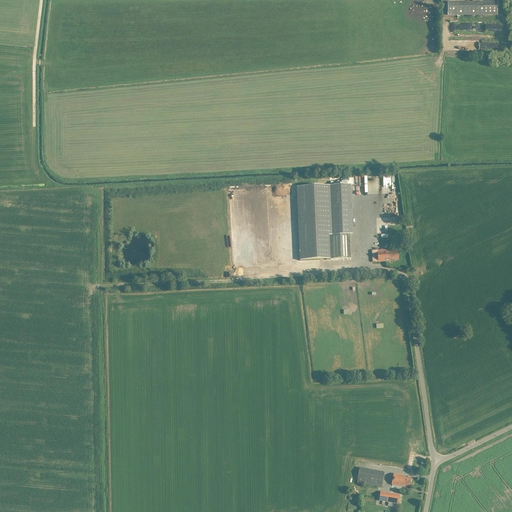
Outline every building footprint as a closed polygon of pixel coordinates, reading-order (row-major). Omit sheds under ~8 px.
[(448,15),(484,15),(497,15),(497,0),(487,0),(488,3),(448,3),(448,15)] [(296,187),(300,261),(350,259),(349,235),(353,235),(351,185),(296,187)] [(389,248),(389,250),(372,251),(373,262),(391,261),(391,260),(399,260),(398,252),(393,252),(393,248),(389,248)] [(384,472),(360,468),(357,483),(382,488),(384,472)] [(406,476),(401,475),(393,474),(392,485),(404,487),(405,486),(411,487),(412,479),(406,478),(406,476)] [(399,495),(381,492),(379,501),(397,504),(399,495)]
